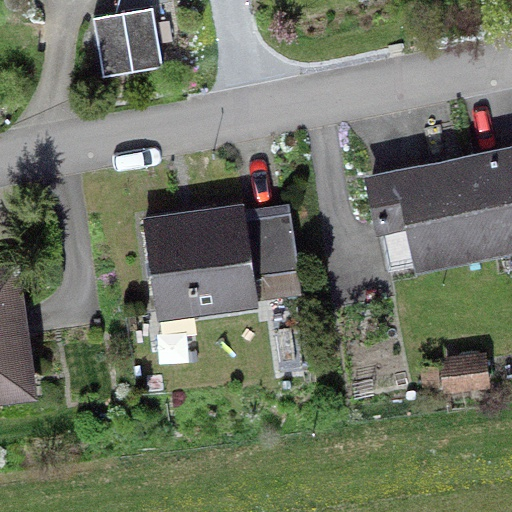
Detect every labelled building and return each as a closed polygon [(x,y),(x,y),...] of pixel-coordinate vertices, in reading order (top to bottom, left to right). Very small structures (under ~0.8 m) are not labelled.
[(99,77),(159,67),(149,8),(89,18),(99,77)] [(385,269),(511,242),(511,150),(367,180),(385,269)] [(154,313),(253,299),(240,210),(141,224),(154,313)] [(294,270),(286,214),(252,218),(261,275),(294,270)] [(0,396),(27,393),(11,268),(0,269),(0,396)]
